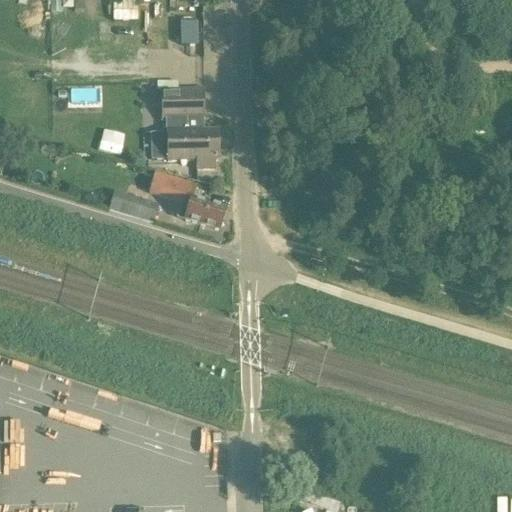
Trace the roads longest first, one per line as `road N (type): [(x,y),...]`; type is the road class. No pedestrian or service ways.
road 1 (unclassified): [(343,286),(247,261),(242,0)]
road 2 (track): [(511,336),(343,286)]
